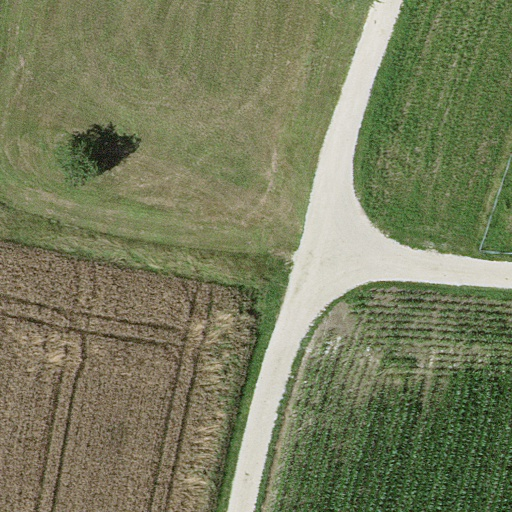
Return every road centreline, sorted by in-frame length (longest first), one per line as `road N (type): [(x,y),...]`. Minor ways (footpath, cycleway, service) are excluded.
road 1 (track): [(389,0),(314,256),(261,403),(242,511)]
road 2 (track): [(511,274),(314,256)]
